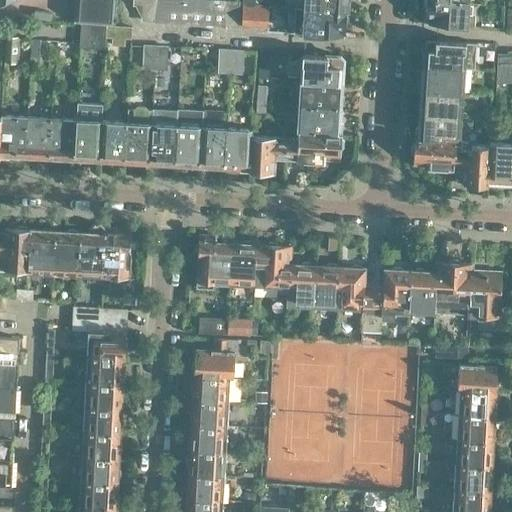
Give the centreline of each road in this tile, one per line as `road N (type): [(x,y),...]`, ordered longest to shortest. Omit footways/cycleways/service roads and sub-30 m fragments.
road 1 (residential): [(174,204),(157,511)]
road 2 (residential): [(380,211),(391,0)]
road 3 (residential): [(380,211),(174,204)]
road 4 (residential): [(174,204),(0,195)]
road 5 (residential): [(511,224),(380,211)]
